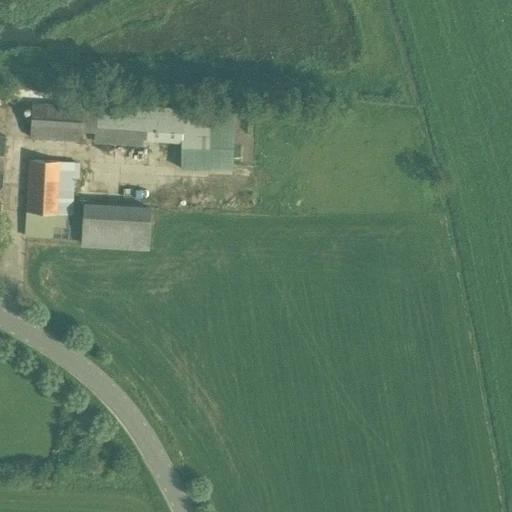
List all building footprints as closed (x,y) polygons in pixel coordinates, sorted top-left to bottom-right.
[(11,89),(10,104),(30,106),(28,138),(81,142),(84,95),(11,89)] [(204,148),(205,112),(185,111),(94,105),(91,143),(145,147),(145,142),(183,144),(183,148),(180,148),(180,170),(204,170),(204,148)] [(300,154),(300,128),(278,127),(278,106),(256,106),(255,164),(279,164),(279,154),(300,154)] [(68,212),(71,212),(73,162),(27,160),(24,225),(24,238),(51,239),(51,227),(67,228),(68,212)] [(83,204),(81,245),(147,247),(149,207),(83,204)]
